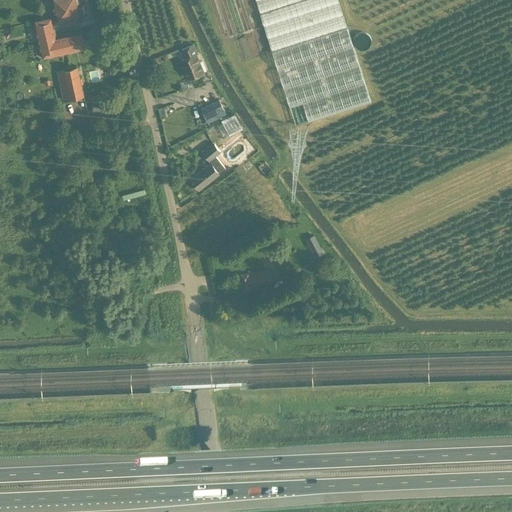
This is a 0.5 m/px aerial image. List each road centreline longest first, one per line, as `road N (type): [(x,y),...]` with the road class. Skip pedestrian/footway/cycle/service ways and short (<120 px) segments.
road 1 (motorway): [(511,454),(0,475)]
road 2 (motorway): [(0,500),(511,479)]
road 3 (unclassified): [(195,331),(124,0)]
